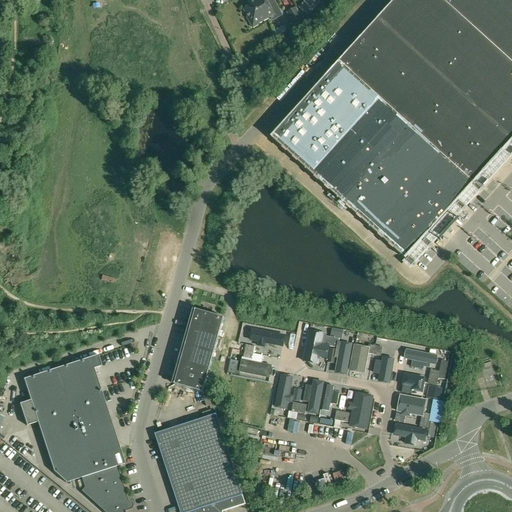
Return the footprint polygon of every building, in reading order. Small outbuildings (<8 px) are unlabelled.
[(258,24),(258,23),(270,16),(273,20),(282,15),(275,1),(268,4),(266,0),(254,0),(256,3),(244,10),(249,18),(247,18),(252,27),(258,24)] [(511,0),(395,0),(343,57),(338,63),(473,185),(511,140),(511,0)] [(296,8),(287,13),(295,27),(304,22),(296,8)] [(284,25),(274,31),(277,37),(288,31),(284,25)] [(271,137),(405,259),(473,185),(338,63),(271,137)] [(196,310),(195,310),(190,328),(219,336),(224,318),(196,310)] [(213,355),(219,336),(190,328),(185,347),(213,355)] [(253,328),(251,341),(281,347),(284,334),(253,328)] [(342,339),(344,330),(333,328),(332,328),(331,337),(333,337),(339,339),(342,339)] [(303,362),(317,364),(319,354),(325,356),(327,348),(322,347),(325,334),(309,331),(303,362)] [(331,347),(332,338),(325,337),(324,346),(331,347)] [(339,340),(332,338),(331,347),(337,349),(339,340)] [(335,373),(346,375),(352,345),(341,343),(335,373)] [(244,352),(253,353),(254,349),(255,347),(246,345),(245,347),(233,345),(232,352),(241,353),(244,354),(244,352)] [(260,345),(260,359),(272,360),(272,345),(260,345)] [(352,372),(364,374),(367,354),(369,347),(357,345),(352,372)] [(367,354),(374,355),(376,346),(369,345),(369,347),(367,354)] [(383,347),(376,346),(374,355),(381,356),(383,347)] [(208,374),(213,355),(185,347),(180,366),(208,374)] [(330,349),(328,363),(334,364),(336,350),(330,349)] [(408,351),(406,360),(412,361),(410,368),(423,370),(424,367),(429,368),(430,365),(436,366),(438,357),(408,351)] [(101,366),(98,355),(23,379),(30,401),(20,404),(27,426),(37,422),(54,472),(66,483),(81,478),(84,488),(81,491),(103,511),(125,511),(124,509),(130,508),(117,467),(125,464),(111,423),(93,369),(101,366)] [(384,357),(379,382),(390,384),(395,359),(384,357)] [(272,367),(241,360),(238,372),(270,379),(272,367)] [(442,361),(440,372),(438,378),(445,380),(448,362),(442,361)] [(175,385),(203,392),(208,374),(180,366),(174,385),(175,385)] [(440,372),(431,370),(429,378),(438,380),(438,378),(440,372)] [(275,408),(287,410),(288,404),(291,404),(292,397),(290,396),(294,377),(281,375),(275,408)] [(401,393),(426,398),(429,387),(422,386),(423,382),(415,380),(414,385),(403,383),(401,393)] [(309,402),(307,414),(319,416),(324,383),(313,381),(313,387),(306,386),(304,401),(309,402)] [(322,411),(329,413),(331,404),(337,406),(339,394),(334,392),(335,387),(327,386),(322,411)] [(439,400),(441,390),(441,388),(430,386),(429,388),(428,397),(439,400)] [(293,399),(300,400),(302,388),(296,387),(293,399)] [(372,396),(355,393),(353,403),(348,402),(347,410),(352,411),(349,426),(365,429),(372,396)] [(396,413),(421,417),(424,401),(399,396),(396,413)] [(433,400),(430,415),(431,416),(432,416),(430,422),(437,423),(439,423),(441,423),(445,402),(443,402),(443,401),(441,401),(433,400)] [(298,413),(300,405),(293,404),(291,412),(298,413)] [(306,406),(300,405),(298,413),(299,413),(305,414),(306,406)] [(337,411),(335,420),(336,420),(342,421),(344,412),(337,411)] [(222,511),(223,511),(246,504),(216,414),(159,433),(155,434),(180,511),(222,511)] [(396,414),(395,421),(403,422),(404,416),(396,414)] [(430,415),(422,414),(421,421),(430,422),(432,416),(431,416),(430,415)] [(393,436),(424,442),(426,430),(418,429),(420,422),(405,419),(405,423),(396,422),(393,436)] [(429,429),(430,422),(421,421),(420,428),(429,429)] [(431,422),(428,437),(434,438),(437,423),(431,422)] [(271,437),(269,445),(278,447),(280,439),(271,437)]
